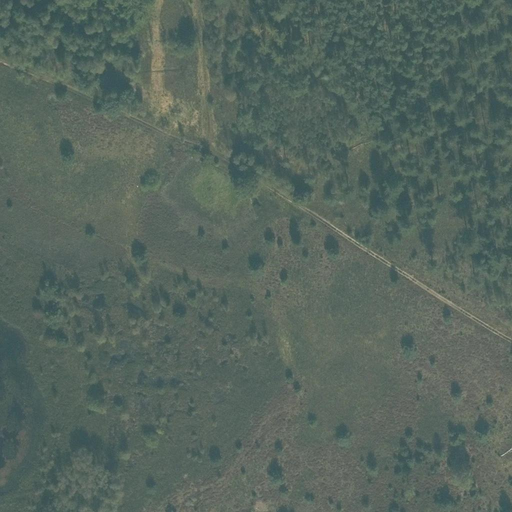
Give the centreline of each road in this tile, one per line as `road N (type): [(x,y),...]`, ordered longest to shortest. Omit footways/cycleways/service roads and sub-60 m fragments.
road 1 (track): [(511,341),(212,152),(0,60)]
road 2 (track): [(202,0),(212,152)]
